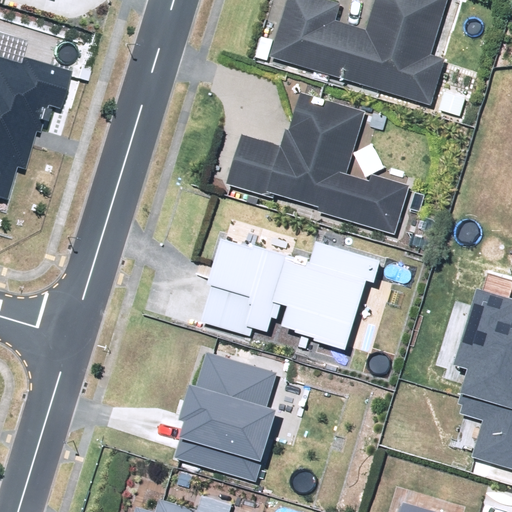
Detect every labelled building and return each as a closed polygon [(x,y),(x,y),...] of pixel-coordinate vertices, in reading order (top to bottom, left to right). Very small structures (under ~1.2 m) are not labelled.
[(446,0),(372,0),(366,22),(339,14),(340,0),(284,0),(268,54),(431,101),(444,55),(432,49),(446,0)] [(0,197),(8,200),(18,167),(27,169),(37,132),(41,132),(48,105),(61,108),(72,71),(24,57),(22,64),(0,58),(0,197)] [(242,135),(227,184),(274,198),(275,194),(319,207),(318,211),(394,234),(409,185),(371,173),(369,182),(347,175),(366,112),(301,92),(289,131),(286,129),(280,146),(242,135)] [(314,341),(345,350),(366,279),(375,282),(381,262),(313,241),(306,267),(285,261),(286,257),(220,237),(206,284),(211,285),(200,320),(250,335),(252,328),(266,332),(270,317),(277,319),(281,304),(287,306),(281,327),(296,332),(315,338),(314,341)] [(472,457),(511,469),(511,299),(477,289),(453,364),(468,369),(457,403),(462,405),(460,413),(484,420),(472,457)] [(175,458),(254,482),(276,409),(266,406),(276,373),(207,352),(196,387),(188,385),(178,419),(185,422),(175,458)] [(229,511),(231,505),(199,494),(194,509),(160,497),(155,511),(152,511),(135,506),(132,511),(229,511)] [(399,511),(433,511),(402,503),(399,511)]
